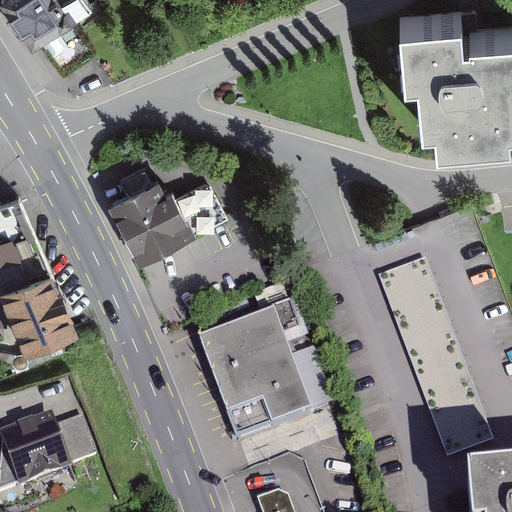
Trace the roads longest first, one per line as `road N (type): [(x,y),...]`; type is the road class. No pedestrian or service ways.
road 1 (secondary): [(199,511),(120,312),(40,151)]
road 2 (residential): [(306,154),(432,475),(435,511)]
road 3 (residential): [(150,103),(389,0)]
road 4 (unclassified): [(306,154),(431,185),(511,178)]
road 5 (residential): [(150,103),(306,154)]
road 6 (residential): [(40,151),(150,103)]
